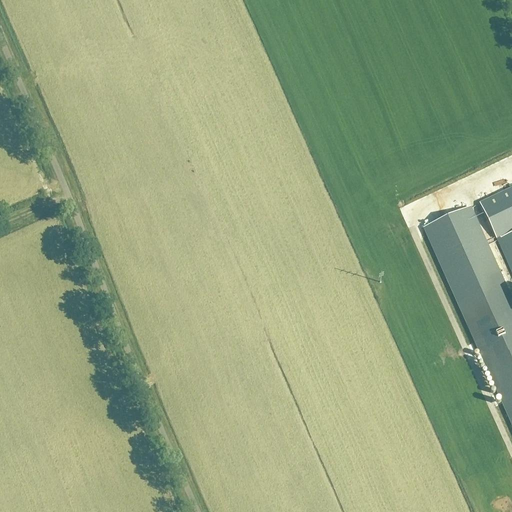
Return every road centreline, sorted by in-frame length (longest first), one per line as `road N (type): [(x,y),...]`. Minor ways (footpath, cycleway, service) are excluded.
road 1 (unclassified): [(202,511),(0,38)]
road 2 (track): [(75,266),(0,82)]
